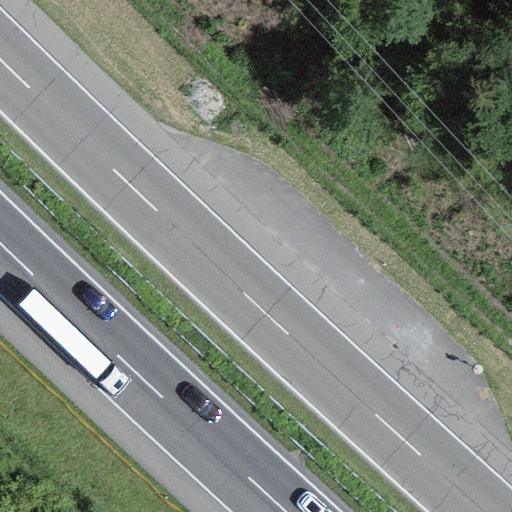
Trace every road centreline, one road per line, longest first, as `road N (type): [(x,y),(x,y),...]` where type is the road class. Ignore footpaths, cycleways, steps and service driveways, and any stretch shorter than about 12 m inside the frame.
road 1 (motorway): [(483,511),(0,59)]
road 2 (motorway): [(0,243),(286,511)]
